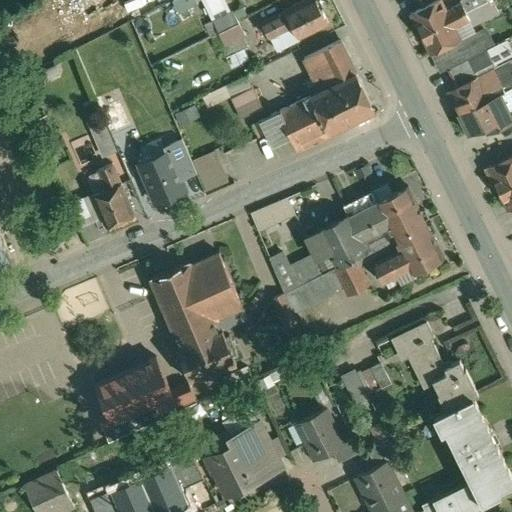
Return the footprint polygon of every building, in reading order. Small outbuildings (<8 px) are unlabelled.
[(307,0),(262,22),(269,38),(293,27),(298,38),(328,23),(321,10),(323,7),(319,0),(307,0)] [(441,0),(438,0),(412,13),(422,34),(451,19),(447,11),(441,0)] [(463,3),(447,11),(451,19),(467,11),(463,3)] [(491,17),(484,3),(467,11),(471,20),(473,25),(491,17)] [(234,10),(206,24),(212,36),(240,22),(234,10)] [(467,11),(451,19),(455,28),(471,20),(467,11)] [(451,19),(422,34),(431,54),(461,40),(455,28),(451,19)] [(240,22),(212,36),(217,47),(238,37),(245,33),(240,22)] [(217,47),(212,50),(217,61),(244,48),(238,37),(217,47)] [(341,39),(305,57),(321,90),(357,72),(341,39)] [(498,45),(467,60),(473,74),(495,62),(504,58),(498,45)] [(511,60),(495,68),(501,81),(505,90),(511,86),(511,60)] [(321,90),(312,94),(330,131),(375,109),(357,72),(321,90)] [(248,74),(227,85),(233,97),(254,87),(248,74)] [(480,76),(449,91),(460,112),(505,90),(501,81),(486,88),(480,76)] [(511,86),(505,90),(460,112),(470,133),(485,126),(489,133),(511,121),(511,117),(509,111),(500,93),(511,87),(511,86)] [(233,97),(232,97),(242,118),(264,108),(254,87),(233,97)] [(511,87),(500,93),(509,111),(511,109),(511,87)] [(330,131),(312,94),(280,110),(293,135),(298,147),(330,132),(330,131)] [(293,135),(280,110),(262,119),(268,132),(274,144),(293,135)] [(103,119),(93,123),(101,141),(111,137),(103,119)] [(268,132),(262,119),(253,123),(259,136),(268,132)] [(172,142),(158,148),(166,168),(180,162),(172,142)] [(215,149),(193,159),(207,190),(229,180),(215,149)] [(511,156),(488,169),(498,190),(499,190),(511,183),(511,156)] [(166,168),(152,174),(164,202),(192,190),(180,162),(166,168)] [(121,181),(113,163),(99,169),(107,189),(94,194),(104,217),(108,226),(135,214),(121,182),(121,181)] [(368,165),(356,170),(360,178),(371,172),(368,165)] [(511,183),(499,190),(509,210),(511,208),(511,183)] [(378,200),(377,201),(379,204),(389,224),(395,237),(426,221),(425,219),(428,215),(425,208),(420,209),(409,185),(378,200)] [(373,190),(345,205),(350,214),(352,218),(379,204),(377,201),(378,200),(373,190)] [(94,194),(69,205),(80,227),(104,217),(94,194)] [(288,197),(251,213),(259,230),(296,214),(288,197)] [(379,204),(352,218),(362,238),(389,224),(379,204)] [(350,214),(320,229),(330,251),(338,265),(356,256),(369,250),(364,242),(362,238),(352,218),(350,214)] [(426,221),(395,237),(401,249),(374,262),(384,282),(400,275),(402,280),(415,273),(414,272),(444,257),(432,233),(435,229),(432,222),(427,223),(426,221)] [(0,257),(11,253),(0,227),(0,257)] [(320,229),(307,236),(318,257),(330,251),(320,229)] [(384,231),(364,242),(369,250),(387,241),(389,240),(384,231)] [(369,250),(356,256),(360,264),(390,249),(387,241),(369,250)] [(330,251),(318,257),(318,260),(324,273),(335,267),(338,265),(330,251)] [(191,260),(151,277),(181,347),(220,330),(215,318),(239,308),(243,306),(220,252),(193,264),(191,260)] [(284,252),(272,258),(271,256),(270,256),(279,276),(292,269),(290,265),(290,264),(284,252)] [(338,265),(335,267),(344,285),(349,294),(370,283),(360,264),(356,256),(338,265)] [(290,264),(290,265),(292,269),(279,276),(285,292),(308,281),(324,273),(318,260),(304,267),(300,260),(290,264)] [(324,273),(308,281),(318,301),(337,291),(335,289),(344,285),(335,267),(324,273)] [(308,281),(285,292),(295,312),(318,301),(308,281)] [(295,312),(285,292),(273,298),(285,327),(298,322),(295,312)] [(239,308),(215,318),(220,330),(223,328),(223,329),(244,320),(239,308)] [(426,319),(391,336),(399,353),(411,347),(431,338),(433,337),(428,326),(429,325),(426,319)] [(181,347),(178,348),(181,355),(177,357),(185,375),(189,373),(192,381),(237,362),(234,354),(238,353),(230,334),(226,336),(223,329),(223,328),(220,330),(181,347)] [(465,368),(460,359),(445,366),(431,338),(411,347),(428,381),(433,379),(447,408),(474,395),(479,393),(466,367),(465,368)] [(157,356),(96,382),(110,413),(101,417),(101,416),(100,416),(110,441),(163,416),(198,401),(189,381),(171,388),(157,356)] [(337,375),(348,402),(387,386),(376,359),(337,375)] [(511,481),(511,472),(474,395),(447,408),(438,413),(471,479),(480,498),(482,497),(511,481)] [(326,408),(299,421),(300,422),(301,421),(309,436),(307,437),(317,457),(319,456),(317,453),(329,447),(330,450),(333,449),(344,444),(343,443),(326,408)] [(235,444),(210,456),(227,492),(254,479),(251,471),(278,458),(260,422),(231,437),(235,444)] [(137,437),(87,458),(93,473),(134,455),(133,451),(142,447),(137,437)] [(389,437),(368,447),(374,460),(396,449),(389,437)] [(354,438),(343,443),(344,444),(333,449),(339,461),(361,451),(354,438)] [(387,460),(358,475),(367,493),(371,492),(377,505),(374,507),(374,508),(403,494),(387,460)] [(16,485),(27,511),(62,511),(72,508),(55,469),(16,485)] [(471,479),(423,503),(425,508),(426,511),(464,511),(485,502),(482,497),(480,498),(471,479)] [(412,511),(403,494),(374,508),(375,509),(379,507),(380,511),(412,511)] [(130,511),(155,511),(149,501),(130,511)] [(122,511),(116,502),(103,510),(104,511),(122,511)]
